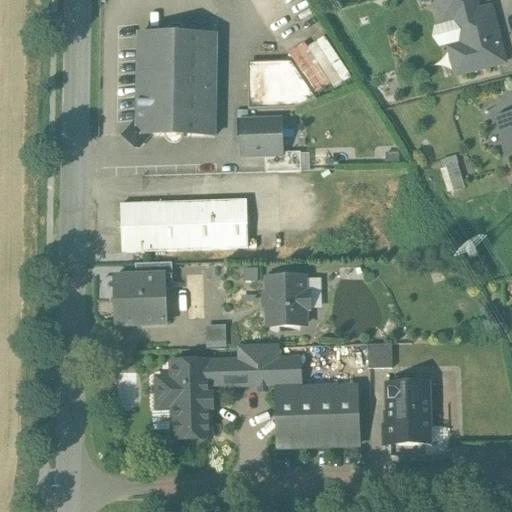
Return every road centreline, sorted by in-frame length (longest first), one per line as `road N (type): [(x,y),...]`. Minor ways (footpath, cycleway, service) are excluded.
road 1 (tertiary): [(68,490),(78,0)]
road 2 (residential): [(511,477),(68,490)]
